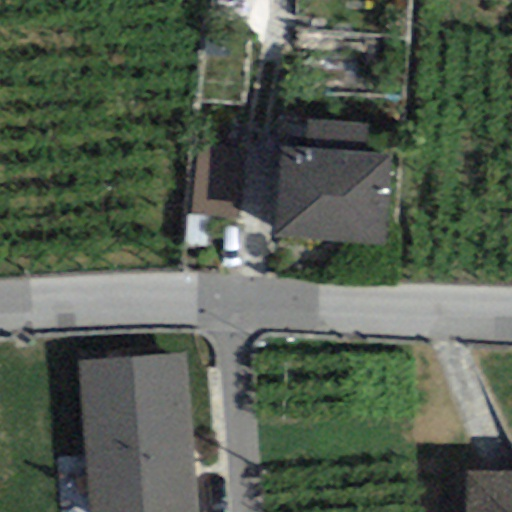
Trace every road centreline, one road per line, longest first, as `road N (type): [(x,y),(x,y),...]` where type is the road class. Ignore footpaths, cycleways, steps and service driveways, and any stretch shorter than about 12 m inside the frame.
road 1 (residential): [(234,299),(511,313)]
road 2 (residential): [(0,306),(234,299)]
road 3 (residential): [(248,511),(234,299)]
